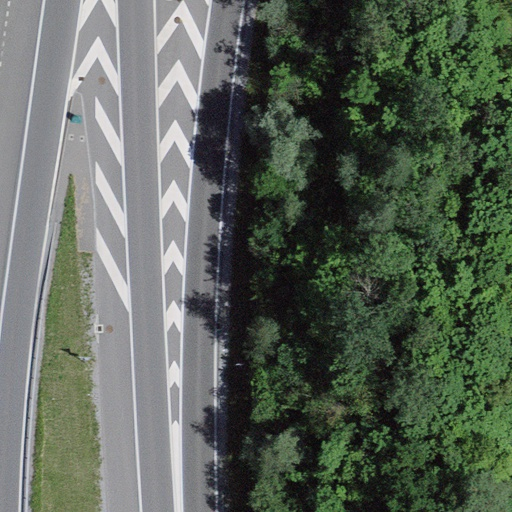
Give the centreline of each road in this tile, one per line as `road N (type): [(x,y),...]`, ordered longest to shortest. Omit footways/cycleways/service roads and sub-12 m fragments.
road 1 (motorway): [(62,0),(15,345),(4,511)]
road 2 (motorway): [(227,0),(199,316),(201,511)]
road 3 (trunk): [(137,0),(159,511)]
